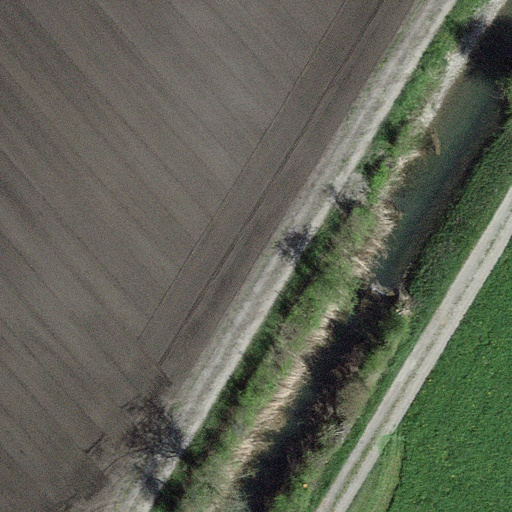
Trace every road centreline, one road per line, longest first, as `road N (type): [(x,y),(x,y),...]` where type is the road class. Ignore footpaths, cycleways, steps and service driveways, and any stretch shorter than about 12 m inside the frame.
road 1 (track): [(106,511),(399,0)]
road 2 (track): [(268,511),(511,99)]
